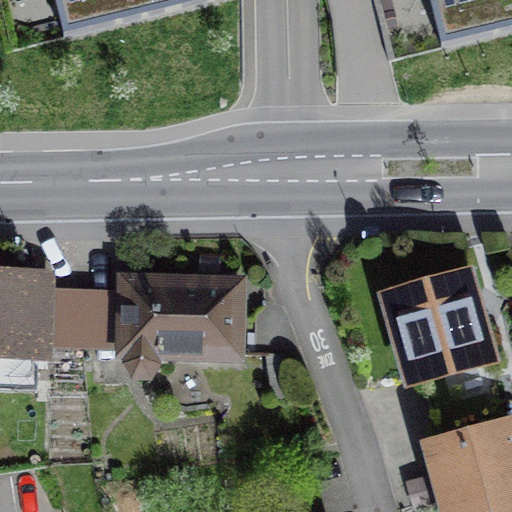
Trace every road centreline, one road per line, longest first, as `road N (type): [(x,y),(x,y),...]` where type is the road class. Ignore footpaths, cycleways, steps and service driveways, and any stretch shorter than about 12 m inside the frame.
road 1 (residential): [(281,173),(368,511)]
road 2 (secondary): [(281,173),(0,182)]
road 3 (secondary): [(511,169),(281,173)]
